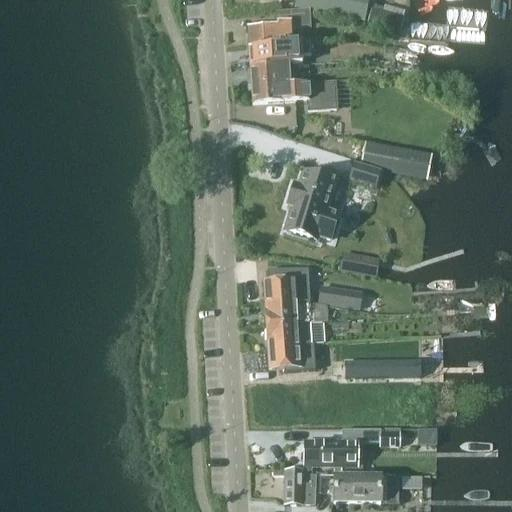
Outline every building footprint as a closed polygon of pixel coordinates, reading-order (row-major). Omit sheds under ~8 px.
[(296,0),(295,9),(309,12),(365,24),(369,0),(296,0)] [(374,7),(369,26),(397,34),(400,35),(400,34),(404,19),(386,14),(387,11),(381,9),(374,7)] [(283,47),(282,44),(291,44),(290,29),(309,28),(309,13),(274,15),(275,28),(248,30),(249,49),(283,47)] [(283,47),(249,49),(250,67),(292,65),(301,64),(300,56),(310,55),(309,43),(291,44),(282,44),(283,47)] [(251,88),(293,85),(292,65),(250,67),(251,88)] [(335,110),(334,83),(293,86),(293,85),(251,88),(252,105),(294,103),(294,100),(306,100),(307,112),(335,110)] [(344,140),(345,123),(333,123),(333,140),(344,140)] [(426,180),(431,154),(365,142),(361,161),(376,167),(391,169),(390,174),(426,180)] [(354,183),(375,189),(380,174),(355,166),(352,177),(350,181),(354,183)] [(292,208),(292,209),(285,230),(285,232),(286,232),(293,235),(318,243),(319,239),(330,243),(339,217),(327,214),(338,177),(319,171),(317,178),(303,174),(299,187),(295,186),(288,207),(292,208)] [(343,255),(340,271),(349,273),(350,272),(352,261),(352,257),(343,255)] [(269,284),(264,285),(265,305),(307,302),(309,302),(308,288),(308,281),(307,270),(290,271),(288,271),(268,272),(269,284)] [(322,288),(319,304),(358,313),(362,297),(322,288)] [(307,302),(265,305),(267,327),(309,324),(311,324),(309,304),(309,303),(309,302),(307,302)] [(309,324),(267,327),(268,350),(310,347),(313,346),(322,346),(325,346),(324,323),(311,324),(309,324)] [(333,332),(349,331),(348,323),(332,324),(333,332)] [(310,347),(268,350),(269,370),(311,367),(310,347)] [(418,364),(344,365),(344,380),(418,380),(418,364)] [(303,468),(303,475),(312,475),(313,468),(334,468),(333,477),(362,477),(362,468),(357,468),(357,446),(380,446),(380,450),(400,450),(400,431),(380,431),(380,433),(342,433),(342,445),(303,445),(303,468)] [(418,447),(436,447),(436,432),(418,432),(418,447)] [(283,479),(283,505),(312,505),(313,483),(313,478),(302,478),(302,472),(284,472),(283,479)] [(362,477),(333,477),(333,506),(396,506),(396,477),(362,477)]
